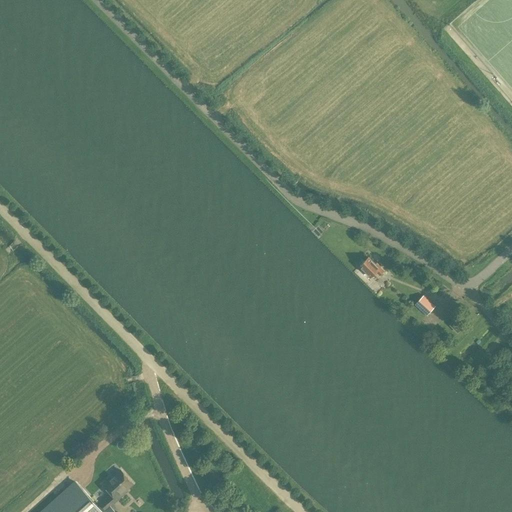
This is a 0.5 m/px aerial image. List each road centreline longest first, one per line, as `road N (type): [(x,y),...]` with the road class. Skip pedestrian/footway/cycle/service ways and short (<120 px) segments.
road 1 (unclassified): [(468,284),(301,203),(96,0)]
road 2 (unclassified): [(306,511),(149,361)]
road 3 (unclassified): [(149,361),(0,208)]
road 4 (unclassified): [(210,511),(162,428),(149,361)]
